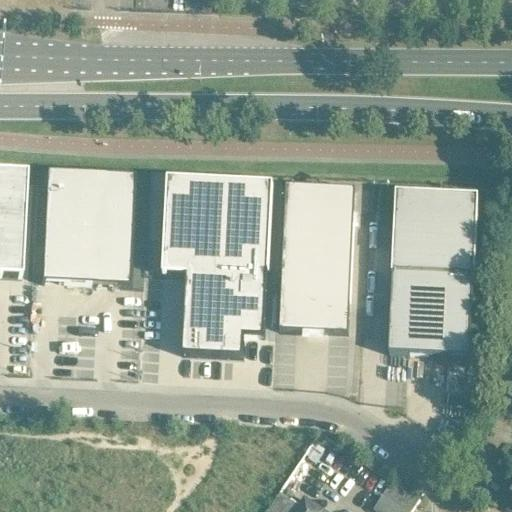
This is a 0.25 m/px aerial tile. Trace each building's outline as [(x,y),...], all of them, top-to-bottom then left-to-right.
[(0,175),(0,279),(22,281),(27,177),(0,175)] [(46,177),(41,287),(133,291),(138,182),(46,177)] [(168,184),(164,271),(187,272),(188,272),(183,359),(244,362),(244,340),(244,339),(262,340),(262,342),(265,342),(273,189),(272,189),(168,184)] [(351,338),(358,194),(289,190),(282,335),(351,338)] [(475,281),(478,201),(417,198),(397,197),(396,216),(395,228),(389,358),(470,362),(474,281),(475,281)] [(392,485),(374,511),(413,511),(420,504),(392,485)] [(296,511),(299,508),(280,495),(268,511),(296,511)] [(321,511),(304,500),(299,508),(296,511),(321,511)]
